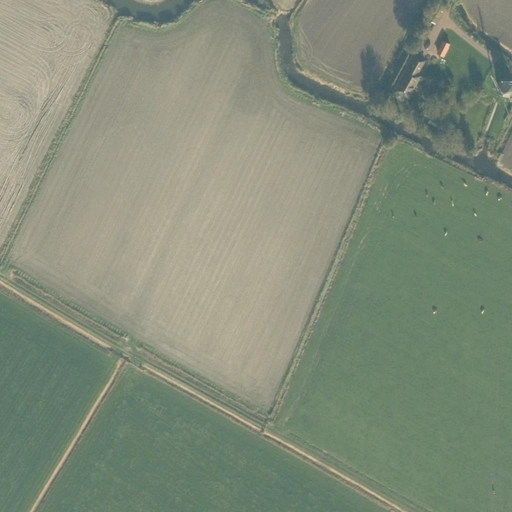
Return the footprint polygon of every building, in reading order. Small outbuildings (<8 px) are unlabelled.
[(435,24),(443,10),(436,6),(428,20),(435,24)] [(439,46),(436,52),(438,54),(443,56),(446,49),(439,46)] [(407,96),(420,75),(417,73),(424,59),(416,54),(412,61),(408,68),(395,89),(407,96)] [(506,94),(511,92),(511,91),(511,80),(507,78),(501,80),(498,86),(500,92),(506,94)] [(393,95),(388,91),(383,99),(389,102),(393,95)]
